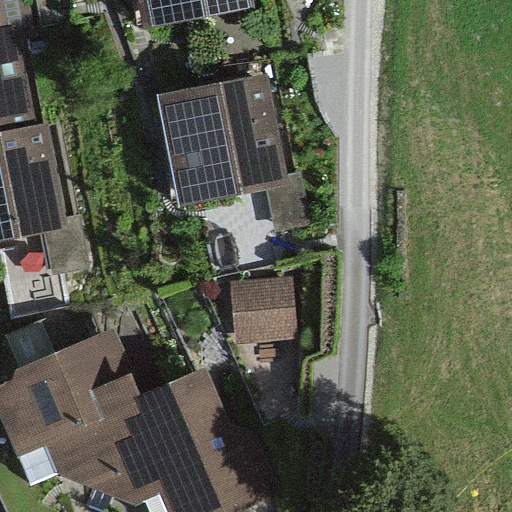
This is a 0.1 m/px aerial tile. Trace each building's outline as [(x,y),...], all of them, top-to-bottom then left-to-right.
[(143,0),(147,21),(245,3),(244,0),(143,0)] [(12,36),(0,37),(0,134),(29,129),(12,36)] [(271,80),(163,101),(182,205),(290,185),(271,80)] [(29,129),(0,134),(0,235),(59,224),(41,127),(29,129)] [(295,282),(240,283),(241,339),(296,338),(295,282)] [(61,426),(79,469),(218,412),(203,377),(137,404),(113,344),(0,390),(0,406),(16,445),(61,426)] [(229,440),(218,412),(79,469),(96,511),(107,511),(155,493),(162,511),(245,511),(285,496),(257,428),(229,440)]
